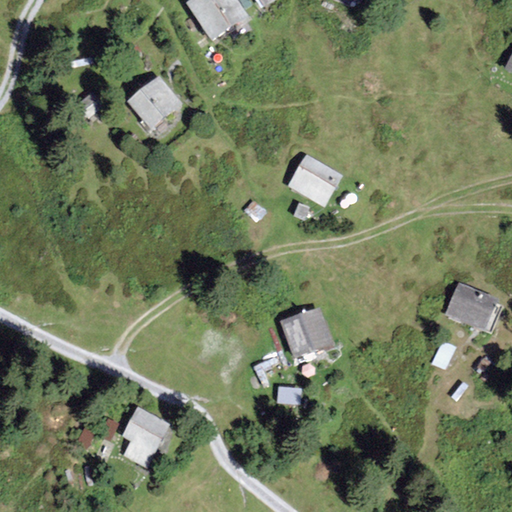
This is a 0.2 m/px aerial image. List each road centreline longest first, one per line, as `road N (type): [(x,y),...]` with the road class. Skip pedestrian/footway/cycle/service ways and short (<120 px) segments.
road 1 (track): [(120,372),(119,349),(131,331),(198,280),(278,248),(371,234),(417,214),(511,207)]
road 2 (track): [(0,315),(180,399),(200,413),(229,465),(287,511)]
